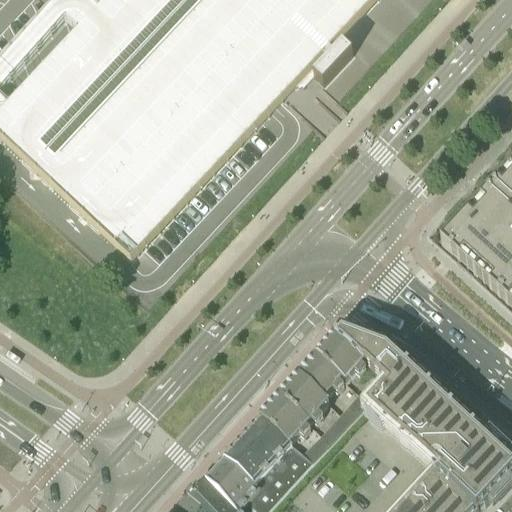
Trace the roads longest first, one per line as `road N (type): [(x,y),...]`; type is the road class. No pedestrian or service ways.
road 1 (secondary): [(131,500),(357,254)]
road 2 (secondary): [(511,6),(303,240)]
road 3 (secondary): [(303,240),(111,458)]
road 4 (secondary): [(357,254),(511,81)]
road 5 (tertiary): [(511,380),(357,254)]
road 6 (tertiary): [(111,458),(0,380)]
